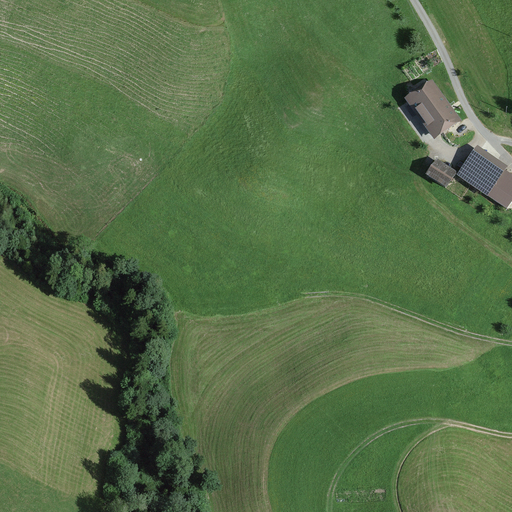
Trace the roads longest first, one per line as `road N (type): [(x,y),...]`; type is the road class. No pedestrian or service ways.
road 1 (track): [(306,295),(361,296),(511,343)]
road 2 (track): [(511,162),(464,99),(415,0)]
road 3 (track): [(401,511),(395,473),(421,438),(455,423),(511,436)]
